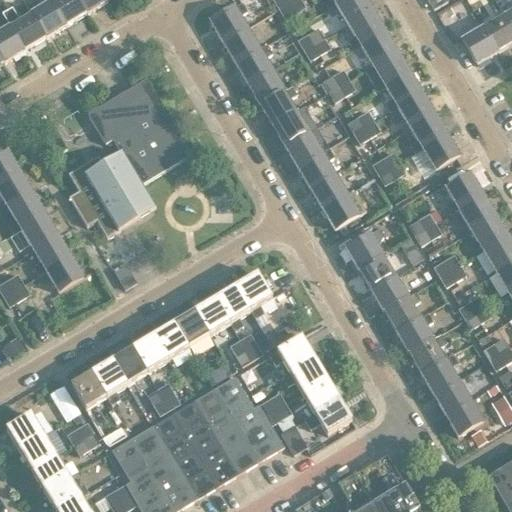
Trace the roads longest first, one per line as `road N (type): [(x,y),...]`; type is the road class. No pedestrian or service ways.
road 1 (residential): [(0,389),(284,224)]
road 2 (residential): [(284,224),(165,9)]
road 3 (residential): [(405,422),(284,224)]
road 4 (residential): [(511,178),(406,0)]
road 5 (residential): [(0,108),(165,9)]
road 6 (residential): [(254,511),(405,422)]
